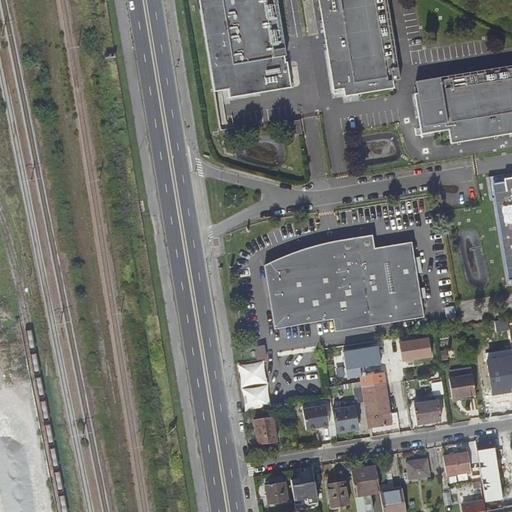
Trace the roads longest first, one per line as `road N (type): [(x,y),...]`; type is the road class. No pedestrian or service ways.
road 1 (primary): [(134,0),(218,511)]
road 2 (residential): [(230,472),(511,424)]
road 3 (primary): [(230,472),(193,243)]
road 4 (unclassified): [(470,172),(294,199)]
road 5 (primary): [(177,144),(154,0)]
road 6 (unclassified): [(294,199),(204,168),(177,144)]
